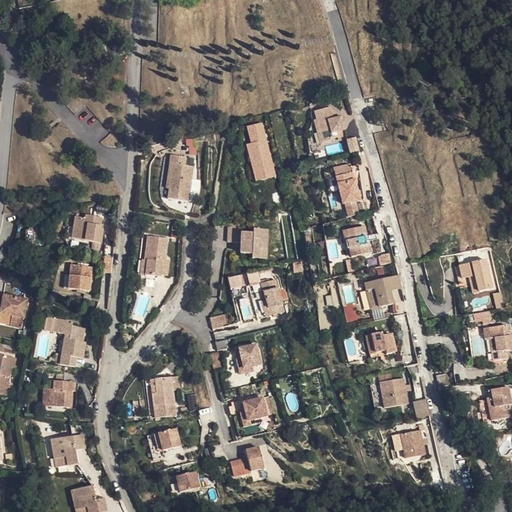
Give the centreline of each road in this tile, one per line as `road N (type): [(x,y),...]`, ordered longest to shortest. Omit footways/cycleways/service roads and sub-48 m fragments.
road 1 (residential): [(326,0),(407,291),(449,489)]
road 2 (residential): [(108,368),(124,366),(179,309),(203,332),(227,445)]
road 3 (residential): [(108,368),(131,173)]
road 4 (residential): [(131,173),(139,0)]
road 5 (residential): [(131,173),(13,58)]
road 6 (residential): [(134,511),(109,453),(108,368)]
road 7 (residential): [(13,58),(0,188)]
